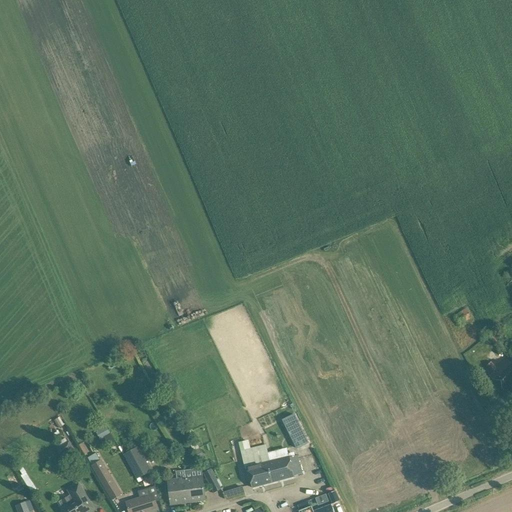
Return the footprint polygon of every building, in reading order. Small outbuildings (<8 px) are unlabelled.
[(462,326),(472,318),(465,309),(455,318),(462,326)] [(496,347),(504,339),(494,331),(487,339),(496,347)] [(504,392),(511,384),(511,355),(498,368),(492,361),(487,366),(493,373),(490,376),(497,384),(504,392)] [(300,421),(289,425),(297,447),(308,442),(300,421)] [(78,457),(68,441),(56,448),(61,456),(66,453),(71,462),(78,457)] [(266,445),(241,451),(251,489),(253,488),(276,482),(271,463),(268,453),(266,445)] [(139,447),(125,454),(123,455),(137,479),(151,471),(139,447)] [(199,448),(194,451),(199,459),(204,456),(199,448)] [(120,491),(101,459),(100,459),(97,452),(88,457),(92,465),(91,465),(109,497),(120,491)] [(295,456),(271,463),(276,482),(294,477),(294,476),(302,474),(298,459),(298,455),(295,456)] [(214,493),(221,490),(210,469),(204,473),(214,493)] [(193,478),(193,474),(185,475),(186,479),(187,478),(189,493),(188,494),(189,499),(189,502),(206,500),(202,476),(193,478)] [(186,479),(185,475),(179,476),(179,479),(168,481),(171,505),(189,502),(189,499),(188,494),(189,493),(187,478),(186,479)] [(92,511),(95,511),(80,481),(68,489),(71,495),(59,502),(62,506),(61,507),(64,511),(63,511),(92,511)] [(227,499),(245,494),(243,486),(224,491),(224,493),(227,499)] [(129,511),(147,511),(158,509),(155,502),(160,500),(156,487),(138,492),(140,498),(126,502),(129,511)] [(339,502),(335,491),(328,494),(332,504),(339,502)] [(25,502),(16,506),(18,511),(21,511),(28,509),(25,502)]
